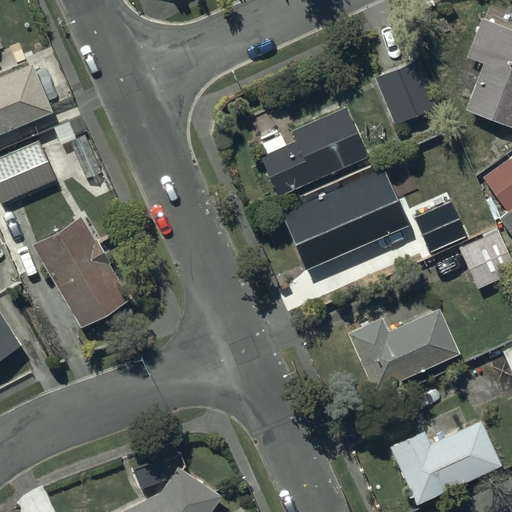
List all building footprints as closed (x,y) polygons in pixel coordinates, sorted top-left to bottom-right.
[(511,24),(480,13),(466,50),(483,56),(466,103),(511,119),(511,24)] [(392,118),(436,100),(417,54),(373,72),(392,118)] [(0,133),(52,112),(32,63),(0,75),(0,133)] [(262,148),(258,150),(276,190),(365,152),(343,101),(289,124),(293,134),(285,137),(281,127),(257,137),(262,148)] [(77,159),(86,178),(103,171),(87,134),(52,150),(59,167),(77,159)] [(37,140),(0,156),(0,202),(54,178),(37,140)] [(511,151),(481,174),(504,206),(496,212),(511,233),(511,232),(511,151)] [(382,161),(281,207),(308,265),(409,219),(382,161)] [(450,196),(412,213),(427,248),(466,232),(450,196)] [(32,247),(80,328),(129,298),(109,264),(111,262),(97,239),(95,240),(81,217),(32,247)] [(458,243),(476,283),(511,266),(511,262),(496,226),(458,243)] [(380,312),(346,327),(373,386),(457,349),(437,304),(386,326),(380,312)] [(0,358),(21,345),(0,313),(0,358)] [(511,341),(499,347),(511,375),(511,341)] [(421,425),(388,441),(414,499),(500,459),(479,414),(427,438),(421,425)] [(176,467),(160,492),(118,511),(208,511),(220,496),(176,467)]
